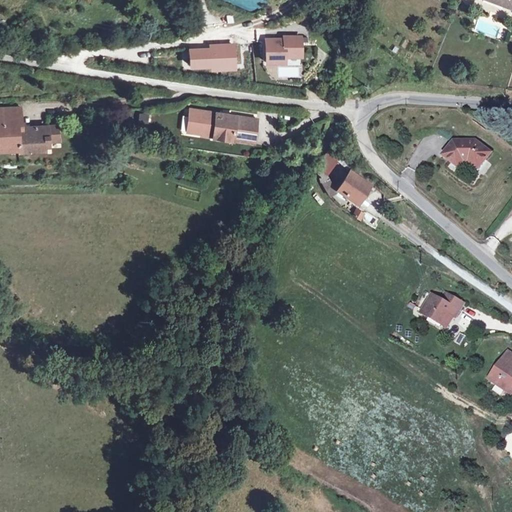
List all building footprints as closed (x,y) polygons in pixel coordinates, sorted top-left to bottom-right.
[(284,40),(267,41),(267,66),(286,66),(286,58),(302,58),(302,37),(284,37),(284,40)] [(210,50),(190,51),(192,70),(212,68),(213,72),(237,71),(235,44),(209,46),(210,50)] [(58,141),(57,126),(22,128),(21,107),(0,108),(0,149),(18,148),(18,152),(44,151),(44,147),(48,146),(48,141),(58,141)] [(232,141),(232,139),(253,142),(257,119),(228,115),(228,117),(221,116),(221,114),(191,109),(188,131),(201,133),(201,134),(212,136),(212,138),(232,141)] [(147,114),(139,113),(138,122),(146,123),(147,114)] [(160,150),(162,144),(150,141),(149,147),(160,150)] [(452,144),(443,156),(451,161),(454,158),(460,162),(464,158),(466,159),(477,167),(483,159),(485,160),(491,153),(476,141),(470,141),(466,147),(463,144),(452,144)] [(345,157),(347,154),(334,145),(328,153),(333,156),(348,169),(351,164),(345,157)] [(335,191),(324,169),(333,156),(328,153),(319,166),(318,165),(316,167),(320,182),(321,182),(321,184),(329,196),(335,191)] [(451,161),(457,166),(459,168),(466,159),(464,158),(460,162),(454,158),(451,161)] [(485,160),(483,159),(477,167),(479,169),(485,160)] [(365,193),(370,186),(349,171),(337,189),(354,201),(361,191),(365,193)] [(312,187),(302,176),(295,182),(304,194),(312,187)] [(359,219),(362,214),(355,210),(352,215),(359,219)] [(456,318),(464,303),(446,293),(442,301),(432,295),(422,314),(441,324),(447,313),(454,317),(456,318)] [(447,328),(454,317),(447,313),(441,324),(447,328)] [(511,394),(511,353),(508,351),(489,380),(511,394)]
